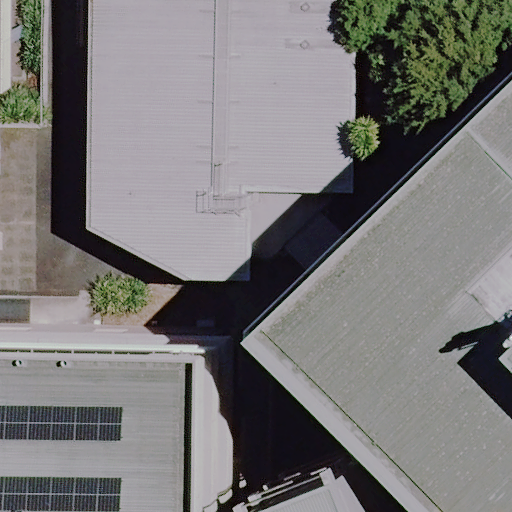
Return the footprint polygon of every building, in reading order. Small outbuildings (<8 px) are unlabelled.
[(42,0),(0,0),(0,68),(41,69),(42,0)] [(126,0),(121,208),(218,261),(284,263),(387,171),(389,0),(126,0)] [(511,112),(350,270),(511,436),(511,112)] [(290,511),(295,284),(0,278),(0,511),(290,511)] [(511,511),(511,481),(458,504),(415,404),(333,438),(363,511),(511,511)]
